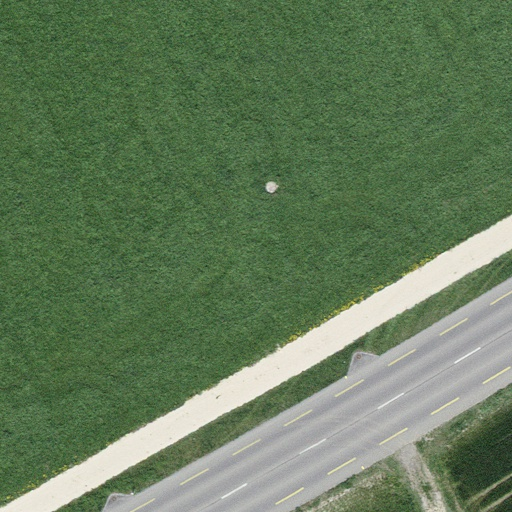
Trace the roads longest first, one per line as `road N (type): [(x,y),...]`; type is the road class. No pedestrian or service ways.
road 1 (track): [(5,511),(511,231)]
road 2 (primary): [(511,325),(193,511)]
